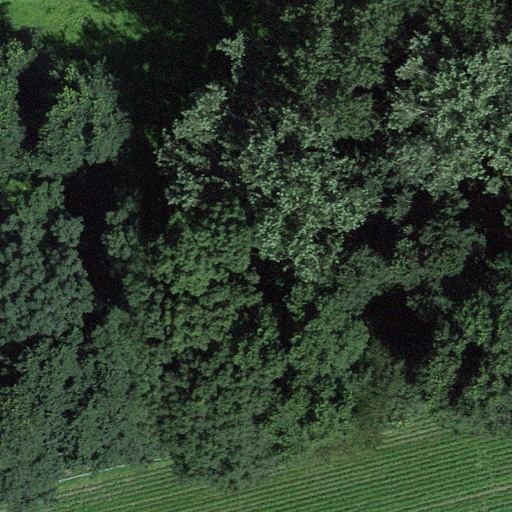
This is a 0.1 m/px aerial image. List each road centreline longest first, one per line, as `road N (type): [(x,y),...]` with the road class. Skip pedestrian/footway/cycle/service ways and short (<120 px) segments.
road 1 (track): [(0,434),(511,300)]
road 2 (track): [(0,294),(511,166)]
